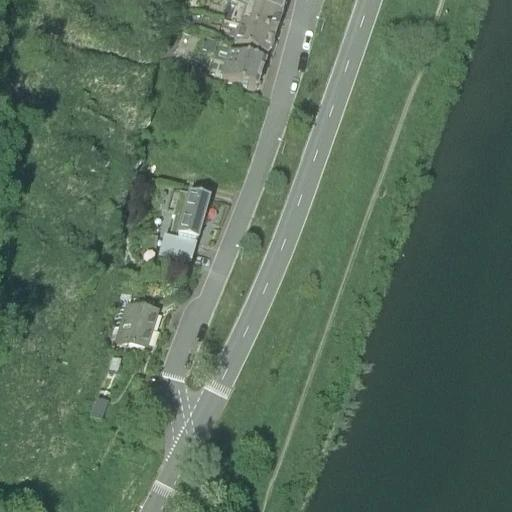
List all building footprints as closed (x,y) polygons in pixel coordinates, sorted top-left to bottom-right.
[(234,0),(234,3),(244,6),(279,18),(282,14),(283,9),(282,5),(282,0),(234,0)] [(279,18),(244,6),(238,27),(272,38),(279,18)] [(231,45),(265,59),(272,38),(238,27),(231,45)] [(219,79),(254,91),(263,65),(227,53),(219,79)] [(200,260),(204,247),(204,246),(196,244),(208,203),(179,194),(172,218),(174,219),(169,237),(177,239),(173,251),(200,260)] [(125,306),(114,339),(144,350),(155,315),(125,306)] [(89,415),(98,419),(104,404),(95,401),(89,415)]
